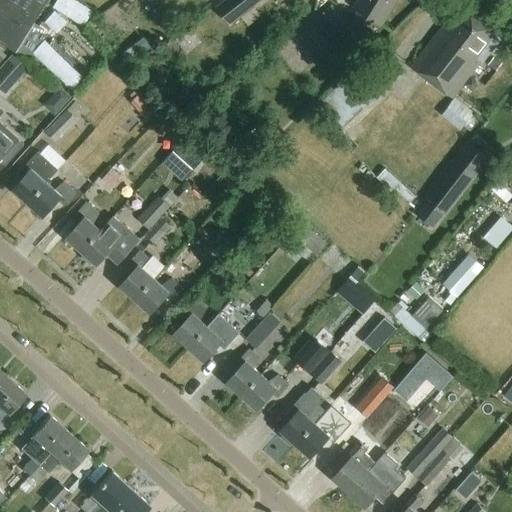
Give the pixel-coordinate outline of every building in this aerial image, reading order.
[(5,0),(0,8),(0,42),(28,61),(47,31),(34,22),(48,0),(5,0)] [(223,0),(215,7),(228,25),(261,0),(223,0)] [(396,0),(360,0),(355,10),(381,26),(396,0)] [(331,5),(314,19),(336,44),(352,30),(331,5)] [(466,24),(454,14),(412,68),(452,100),(481,63),(482,64),(501,40),(472,16),(466,24)] [(142,39),(120,56),(127,65),(149,48),(142,39)] [(373,52),(368,46),(359,54),(365,60),(373,52)] [(10,54),(0,65),(0,91),(3,94),(26,69),(10,54)] [(496,72),(501,64),(493,58),(487,65),(496,72)] [(351,74),(320,103),(343,128),(374,99),(387,87),(364,62),(351,74)] [(471,78),(464,86),(472,93),(476,88),(476,82),(471,78)] [(198,104),(207,96),(195,82),(186,90),(198,104)] [(60,88),(52,97),(63,107),(71,98),(60,88)] [(134,100),(132,101),(141,111),(143,114),(145,112),(154,104),(142,91),(141,92),(133,99),(134,100)] [(0,116),(3,113),(0,111),(0,160),(9,151),(15,156),(24,146),(0,124),(0,116)] [(45,133),(55,143),(77,121),(68,111),(45,133)] [(256,129),(235,145),(243,156),(264,140),(256,129)] [(173,152),(193,170),(204,158),(184,140),(173,152)] [(427,200),(415,215),(433,228),(444,214),(487,160),(468,145),(425,199),(427,200)] [(27,204),(46,183),(58,170),(38,152),(17,175),(23,180),(13,191),(27,204)] [(112,168),(102,180),(111,188),(121,177),(112,168)] [(395,186),(414,202),(426,188),(407,172),(395,186)] [(46,183),(27,204),(43,218),(58,201),(65,207),(77,194),(65,183),(55,190),(46,183)] [(160,218),(161,219),(171,208),(158,197),(138,220),(149,231),(160,218)] [(66,239),(81,252),(100,231),(93,225),(99,213),(86,202),(74,215),(81,221),(66,239)] [(511,221),(501,213),(484,235),(499,246),(511,228),(511,221)] [(113,218),(100,232),(100,231),(81,252),(85,255),(82,258),(90,265),(93,262),(97,265),(112,248),(123,258),(138,240),(113,218)] [(160,218),(149,231),(150,231),(145,236),(155,245),(171,227),(161,219),(160,218)] [(305,224),(282,250),(293,259),(316,234),(305,224)] [(222,239),(215,247),(216,248),(221,252),(221,253),(228,245),(222,239)] [(120,287),(135,301),(154,279),(147,273),(152,262),(140,251),(128,264),(135,270),(120,287)] [(469,256),(442,285),(456,297),(483,269),(469,256)] [(154,279),(135,301),(150,314),(165,297),(171,303),(183,290),(172,281),(162,286),(154,279)] [(343,286),(342,287),(359,303),(366,295),(349,279),(343,286)] [(416,283),(407,293),(416,301),(425,291),(416,283)] [(174,334),(189,348),(207,327),(200,321),(205,310),(193,300),(182,312),(188,318),(174,334)] [(266,301),(257,311),(263,317),(273,307),(266,301)] [(389,312),(419,339),(432,325),(416,311),(411,316),(397,303),(389,312)] [(270,312),(263,320),(274,330),(281,322),(270,312)] [(219,315),(207,327),(189,348),(204,361),(218,345),(225,351),(237,339),(241,334),(219,315)] [(384,319),(363,342),(375,353),(396,330),(384,319)] [(317,343),(297,365),(299,366),(308,374),(308,375),(324,357),(328,352),(317,342),(317,343)] [(259,359),(247,348),(235,361),(241,367),(227,383),(257,410),(272,394),(279,400),(290,387),(278,376),(268,382),(253,370),(259,359)] [(324,357),(308,375),(320,385),(339,363),(328,352),(324,357)] [(394,390),(407,401),(426,379),(440,391),(453,377),(426,353),(394,390)] [(6,378),(0,385),(0,407),(8,415),(26,396),(6,378)] [(511,385),(503,397),(511,404),(511,385)] [(372,390),(355,408),(367,419),(383,400),(372,390)] [(281,431),(296,445),(315,424),(325,413),(304,393),(283,416),(289,422),(281,431)] [(383,404),(363,426),(375,436),(395,414),(383,404)] [(429,407),(420,417),(431,426),(439,416),(429,407)] [(32,436),(50,453),(68,433),(49,417),(32,436)] [(315,424),(296,445),(310,458),(325,442),(332,448),(344,435),(332,424),(322,431),(315,424)] [(40,464),(29,476),(30,478),(36,483),(47,472),(48,473),(59,461),(70,471),(88,451),(68,433),(50,453),(51,453),(40,465),(40,464)] [(13,461),(19,443),(8,440),(2,457),(13,461)] [(333,478),(349,493),(369,472),(376,463),(366,454),(369,450),(360,442),(340,464),(343,467),(333,478)] [(415,479),(440,451),(430,442),(405,469),(415,479)] [(440,451),(415,479),(425,488),(451,460),(440,451)] [(21,470),(29,476),(40,464),(32,458),(21,470)] [(459,463),(445,477),(463,497),(478,483),(459,463)] [(92,511),(108,511),(130,489),(110,471),(88,496),(99,505),(92,511)] [(369,472),(349,493),(365,508),(375,497),(383,504),(398,488),(386,477),(380,483),(369,472)] [(26,495),(36,483),(30,478),(29,476),(18,487),(26,495)] [(60,483),(46,498),(56,507),(70,492),(60,483)] [(130,489),(108,511),(143,511),(149,506),(130,489)] [(415,511),(423,503),(414,494),(400,511),(401,511),(415,511)]
